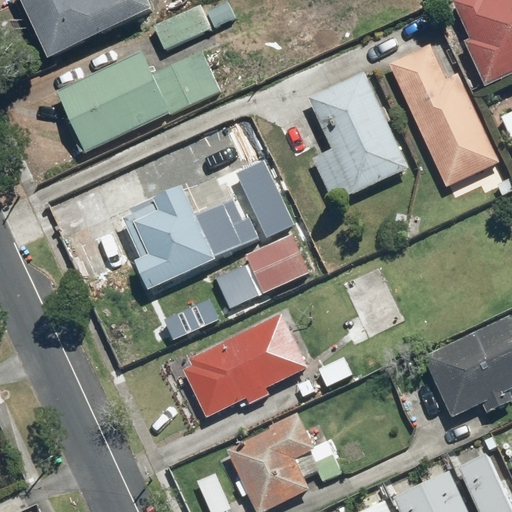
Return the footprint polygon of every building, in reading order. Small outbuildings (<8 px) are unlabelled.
[(19,0),(50,64),(156,15),(149,0),(19,0)] [(511,0),(465,0),(450,7),(487,90),(511,78),(511,0)] [(207,14),(204,7),(155,29),(166,53),(239,19),(232,3),(207,14)] [(432,48),(391,68),(449,191),(501,166),(459,78),(449,83),(432,48)] [(144,56),(59,96),(71,121),(66,123),(82,156),(87,154),(89,157),(223,94),(204,53),(154,77),(144,56)] [(411,172),(366,76),(310,102),(334,152),(315,161),(337,207),(411,172)] [(135,218),(125,222),(143,264),(137,266),(150,295),(219,265),(217,262),(261,243),(252,222),(245,225),(228,187),(222,190),(218,179),(186,193),(184,190),(133,213),(135,218)] [(294,238),(248,259),(252,267),(217,282),(231,312),(311,276),(294,238)] [(182,369),(208,422),(248,402),(251,408),(271,398),(268,392),(310,371),(284,318),(182,369)] [(511,321),(425,361),(454,423),(485,408),(489,418),(511,407),(511,321)] [(320,373),(328,390),(357,378),(349,361),(320,373)] [(273,434),(229,454),(255,511),(272,511),(312,494),(297,463),(317,454),(300,417),(271,430),(273,434)] [(511,511),(511,504),(492,461),(461,475),(478,511),(511,511)] [(234,511),(218,475),(198,484),(209,511),(234,511)] [(468,511),(453,479),(397,505),(400,511),(468,511)]
